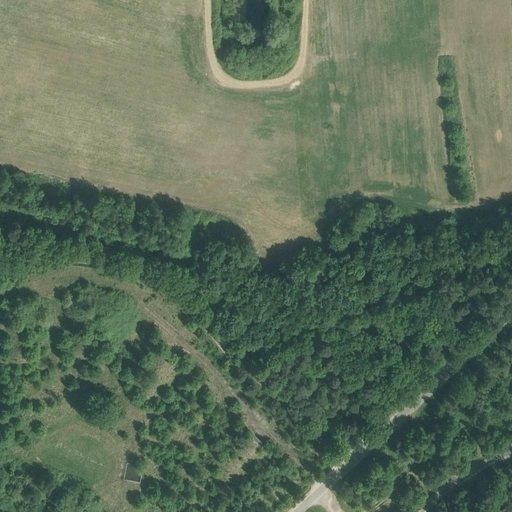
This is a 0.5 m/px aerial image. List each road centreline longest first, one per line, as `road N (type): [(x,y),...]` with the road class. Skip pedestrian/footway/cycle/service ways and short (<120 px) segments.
road 1 (unclassified): [(297,511),(511,309)]
road 2 (track): [(139,305),(127,293),(76,279),(0,294)]
